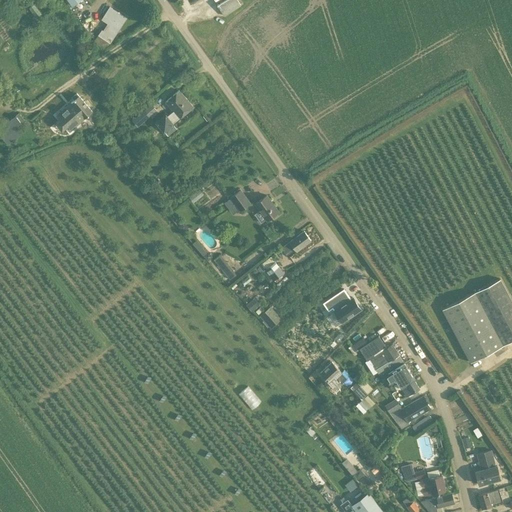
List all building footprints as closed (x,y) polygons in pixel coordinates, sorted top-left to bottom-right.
[(224,16),(241,5),(237,0),(225,0),(217,5),(224,16)] [(126,18),(109,7),(101,19),(107,23),(103,31),(102,30),(94,41),(102,50),(110,43),(126,18)] [(174,122),(180,117),(193,106),(179,90),(165,102),(173,111),(168,115),(174,122)] [(50,106),(57,114),(70,130),(92,112),(78,95),(76,93),(70,98),(73,100),(69,103),(63,96),(50,106)] [(151,104),(145,110),(150,115),(156,109),(151,104)] [(144,110),(136,117),(142,123),(150,116),(149,115),(144,110)] [(22,124),(22,123),(25,121),(19,113),(15,115),(8,121),(6,118),(0,122),(0,135),(2,139),(13,130),(14,130),(22,124)] [(167,116),(158,124),(165,130),(173,123),(167,116)] [(169,199),(173,196),(171,194),(175,191),(173,188),(165,194),(169,199)] [(233,214),(239,210),(239,211),(251,203),(240,189),(229,197),(230,198),(225,202),(233,214)] [(266,195),(254,204),(266,220),(278,211),(266,195)] [(303,231),(289,241),(281,248),(288,257),(296,251),(310,240),(303,231)] [(213,260),(209,264),(224,283),(229,279),(236,274),(220,254),(213,260)] [(275,262),(261,272),(268,282),(272,279),(273,280),(274,280),(283,273),(275,262)] [(471,361),(504,344),(511,339),(511,301),(500,278),(475,290),(443,308),(471,361)] [(342,322),(361,309),(352,296),(350,298),(343,288),(323,302),(328,310),(332,307),(342,322)] [(254,298),(247,303),(252,309),(259,304),(254,298)] [(279,321),(268,309),(260,316),(270,329),(279,321)] [(367,360),(370,358),(377,372),(384,368),(385,371),(403,361),(399,354),(392,343),(386,347),(378,335),(359,348),(367,360)] [(331,362),(321,372),(336,388),(346,378),(331,362)] [(401,387),(413,379),(404,364),(388,373),(394,384),(398,382),(401,387)] [(419,387),(413,379),(401,387),(406,395),(419,387)] [(367,394),(356,382),(350,387),(361,400),(367,394)] [(402,409),(400,406),(389,413),(401,429),(409,423),(408,420),(430,407),(424,396),(402,409)] [(389,413),(400,406),(395,398),(384,405),(389,413)] [(334,425),(338,421),(333,416),(329,420),(334,425)] [(490,450),(477,453),(481,469),(475,471),(478,485),(500,479),(496,465),(495,466),(490,450)] [(405,481),(426,476),(424,469),(414,472),(411,463),(401,466),(405,481)] [(306,473),(319,488),(328,480),(314,465),(306,473)] [(445,491),(441,474),(427,477),(420,479),(423,496),(431,494),(445,491)] [(350,490),(358,485),(352,478),(345,483),(350,490)] [(502,501),(498,488),(477,495),(481,508),(502,501)] [(384,511),(370,493),(353,506),(348,500),(342,505),(346,511),(384,511)] [(444,511),(443,506),(454,503),(451,493),(435,497),(420,501),(428,511),(444,511)] [(413,501),(406,506),(410,511),(418,511),(420,510),(413,501)]
